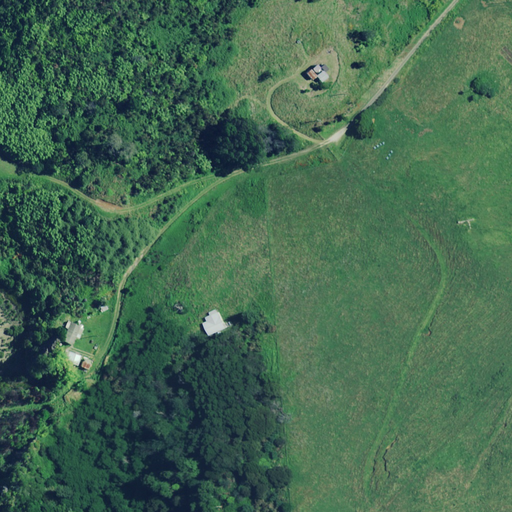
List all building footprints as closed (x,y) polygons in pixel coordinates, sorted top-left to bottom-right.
[(316,76),(311,69),(306,73),(311,80),(316,76)] [(327,77),(323,71),(316,76),(320,82),(327,77)] [(227,328),(218,309),(210,313),(212,316),(207,318),(209,322),(204,324),(210,336),(227,328)] [(83,329),(68,321),(65,328),(67,329),(61,341),(70,345),(74,337),(78,339),(83,329)] [(80,356),(69,352),(66,362),(77,366),(80,356)] [(91,361),(84,358),(80,367),(88,370),(91,361)]
